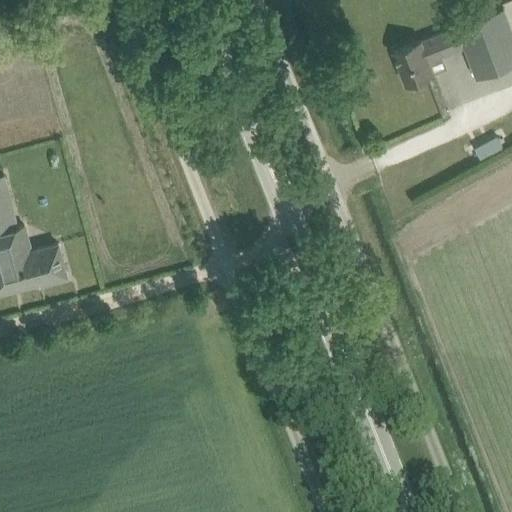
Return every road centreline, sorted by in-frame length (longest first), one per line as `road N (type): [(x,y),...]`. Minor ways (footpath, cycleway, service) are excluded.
road 1 (unclassified): [(464,511),(342,201)]
road 2 (primary): [(406,511),(293,228)]
road 3 (unclassified): [(224,267),(120,0)]
road 4 (unclassified): [(320,511),(224,267)]
road 5 (primary): [(293,228),(202,0)]
road 6 (track): [(0,330),(224,267)]
road 7 (unclassified): [(342,201),(262,0)]
